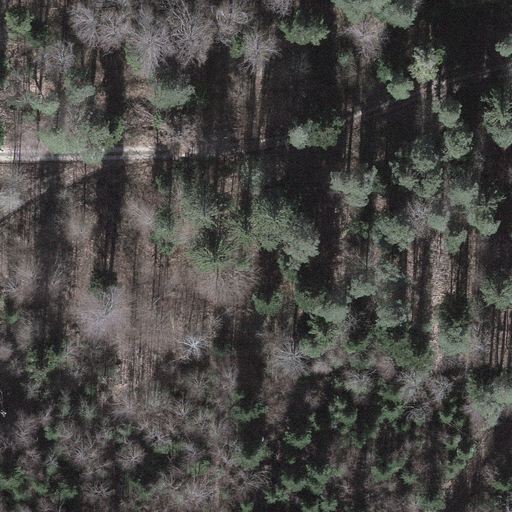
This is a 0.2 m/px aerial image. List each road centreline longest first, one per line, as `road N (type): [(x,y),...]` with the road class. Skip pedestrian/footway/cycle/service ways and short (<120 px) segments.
road 1 (track): [(0,148),(275,138),(511,64)]
road 2 (track): [(0,215),(111,148)]
